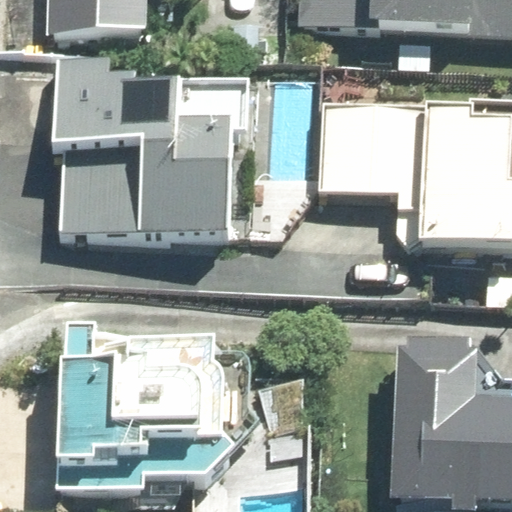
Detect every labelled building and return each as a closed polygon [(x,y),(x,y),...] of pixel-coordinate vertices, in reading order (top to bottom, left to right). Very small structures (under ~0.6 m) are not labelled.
[(56,0),(53,60),(156,68),(159,22),(181,24),(182,14),(217,16),(217,0),(56,0)] [(511,0),(379,0),(378,35),(511,41),(511,0)] [(237,44),(235,75),(257,77),(259,45),(237,44)] [(192,116),(142,112),(142,105),(121,103),(122,94),(65,88),(66,186),(72,186),(66,256),(240,271),(249,169),(193,163),(192,116)] [(436,144),(438,137),(329,130),(324,213),(405,217),(405,237),(432,239),(430,277),(511,281),(511,127),(478,126),(477,146),(436,144)] [(130,474),(132,409),(107,409),(108,361),(76,361),(75,398),(67,396),(63,511),(88,511),(152,511),(153,507),(217,508),(243,490),(243,476),(130,474)] [(511,511),(511,436),(485,435),(488,386),(482,386),(482,374),(415,370),(415,380),(408,379),(400,511),(511,511)]
